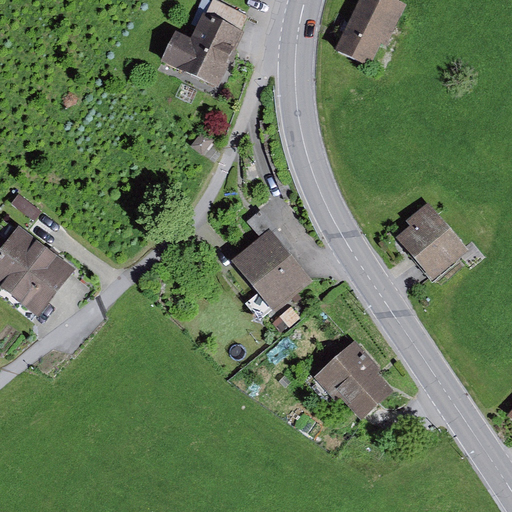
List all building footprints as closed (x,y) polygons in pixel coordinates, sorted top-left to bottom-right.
[(203,0),(192,26),(198,29),(205,14),(207,15),(212,4),(203,0)] [(207,15),(241,31),(248,17),(214,0),(212,4),(207,15)] [(406,7),(392,0),(361,0),(336,52),(370,68),(381,44),(387,47),(406,7)] [(207,15),(205,14),(198,29),(192,41),(175,33),(161,62),(217,89),(244,32),(241,31),(207,15)] [(271,168),(283,199),(293,196),(275,157),(271,139),(268,121),(268,106),(271,92),(262,91),(259,101),(258,122),(262,146),(271,168)] [(203,132),(191,148),(203,157),(215,141),(203,132)] [(18,197),(12,205),(35,222),(41,214),(18,197)] [(248,224),(261,240),(270,233),(272,235),(278,230),(262,212),(248,224)] [(471,257),(442,217),(408,242),(437,281),(471,257)] [(75,272),(19,229),(0,254),(0,290),(38,320),(75,272)] [(261,240),(232,265),(275,315),(313,282),(272,235),(270,233),(261,240)] [(170,279),(159,269),(149,280),(160,290),(170,279)] [(291,309),(273,325),(281,334),(288,327),(290,329),(301,319),(291,309)] [(400,394),(364,351),(337,374),(372,417),(400,394)]
